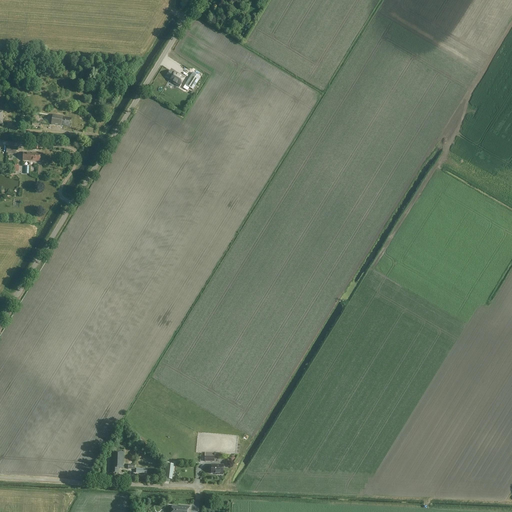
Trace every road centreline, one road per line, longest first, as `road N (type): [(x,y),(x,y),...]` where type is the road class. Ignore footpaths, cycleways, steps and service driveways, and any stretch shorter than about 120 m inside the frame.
road 1 (unclassified): [(0,322),(197,0)]
road 2 (track): [(196,511),(197,486),(0,479)]
